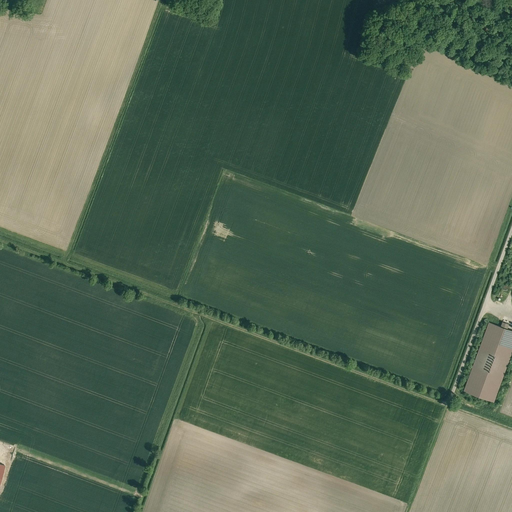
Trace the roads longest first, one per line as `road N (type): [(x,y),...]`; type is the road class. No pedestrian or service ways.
road 1 (track): [(0,239),(451,402)]
road 2 (unclassified): [(511,232),(451,402)]
